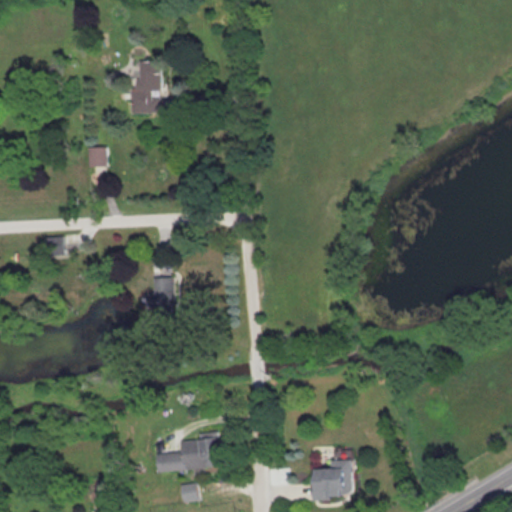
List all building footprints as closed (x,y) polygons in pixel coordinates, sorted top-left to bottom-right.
[(136,113),(162,113),(162,60),(136,60),(136,113)] [(90,167),(96,167),(96,179),(106,179),(106,168),(108,168),(108,147),(90,147),(90,167)] [(154,307),(174,307),(174,277),(154,277),(154,307)] [(222,466),(220,437),(181,441),(181,452),(156,454),(158,471),(222,466)] [(351,459),(329,460),(329,467),(312,467),(313,498),(352,497),(351,459)] [(182,502),(199,501),(197,483),(180,485),(182,502)]
